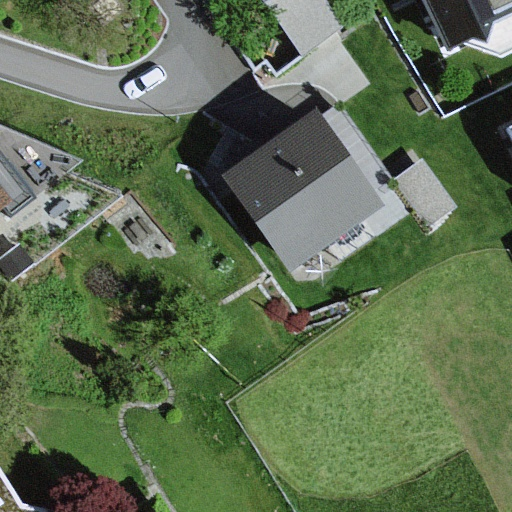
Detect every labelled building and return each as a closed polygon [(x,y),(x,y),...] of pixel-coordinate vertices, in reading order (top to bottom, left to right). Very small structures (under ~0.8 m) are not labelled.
[(327,0),(259,0),(302,63),(349,32),(327,0)] [(511,0),(418,0),(446,57),(466,47),(480,52),(487,31),(511,18),(511,0)] [(338,105),(316,121),(380,209),(366,219),(375,239),(409,212),(338,105)] [(311,114),(219,180),(287,275),(366,219),(380,209),(316,121),(311,114)] [(83,165),(0,129),(0,163),(5,170),(30,199),(83,165)] [(0,221),(30,199),(5,170),(0,163),(0,221)] [(34,511),(18,508),(0,479),(0,511),(171,511),(160,494),(130,511),(72,511),(69,505),(57,511),(34,511)]
